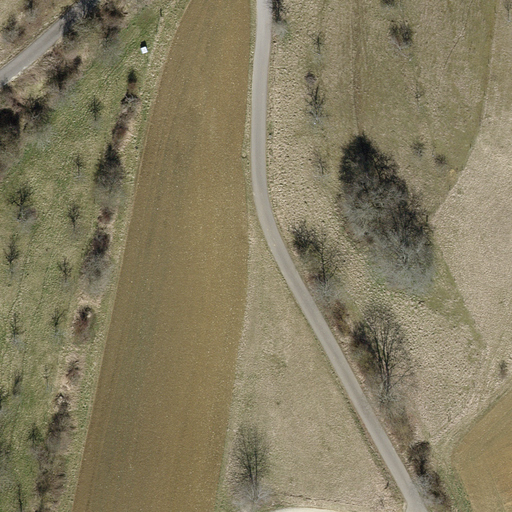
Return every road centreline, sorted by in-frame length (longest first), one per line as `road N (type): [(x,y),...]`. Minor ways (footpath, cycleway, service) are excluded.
road 1 (unclassified): [(267,0),(261,135),(280,243),(418,511)]
road 2 (unclassified): [(0,82),(92,0)]
